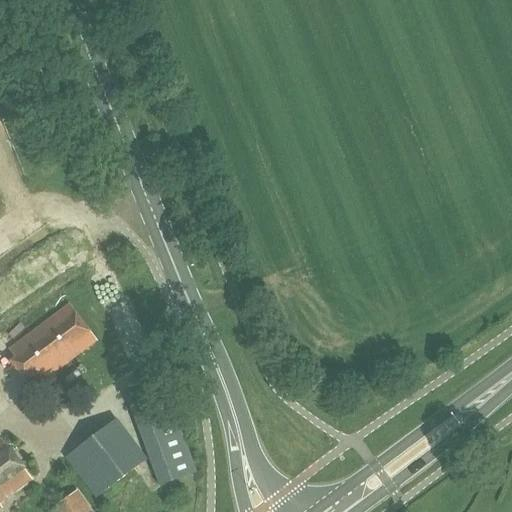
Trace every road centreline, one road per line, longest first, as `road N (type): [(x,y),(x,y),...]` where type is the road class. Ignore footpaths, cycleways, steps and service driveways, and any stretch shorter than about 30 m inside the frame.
road 1 (secondary): [(259,511),(219,365),(70,0)]
road 2 (primary): [(335,511),(511,376)]
